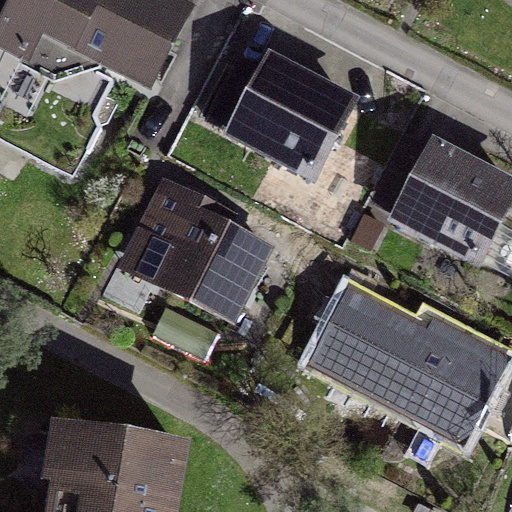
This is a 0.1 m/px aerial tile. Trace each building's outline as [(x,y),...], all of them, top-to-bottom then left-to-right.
[(29,0),(3,48),(36,66),(50,41),(147,94),(192,14),(165,0),(29,0)] [(245,68),(212,128),(314,184),(347,125),(245,68)] [(511,226),(511,211),(413,157),(378,219),(483,278),(511,226)] [(126,271),(232,327),(267,260),(227,238),(232,228),(167,193),(126,271)] [(306,365),(471,450),(511,362),(511,347),(427,307),(421,317),(348,281),(306,365)] [(176,511),(186,456),(73,438),(60,511),(176,511)]
